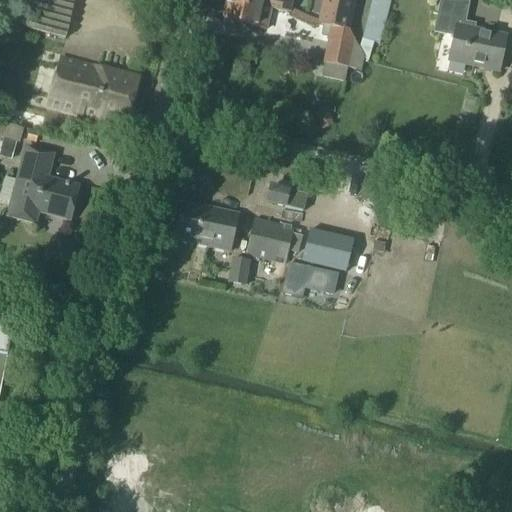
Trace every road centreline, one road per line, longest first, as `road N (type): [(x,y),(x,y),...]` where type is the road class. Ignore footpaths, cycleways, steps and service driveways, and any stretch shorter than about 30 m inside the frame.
road 1 (tertiary): [(57,511),(108,287),(158,116)]
road 2 (unclassified): [(511,194),(158,116)]
